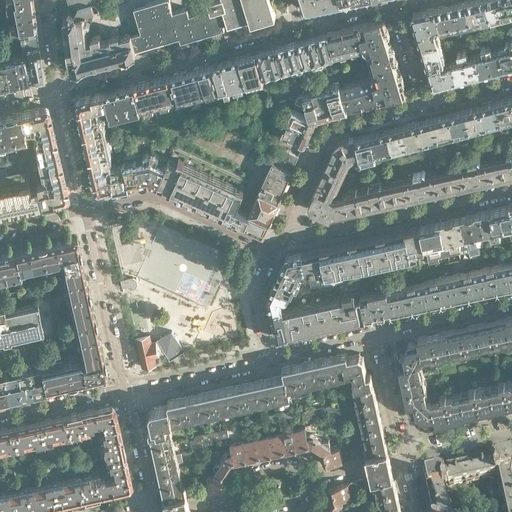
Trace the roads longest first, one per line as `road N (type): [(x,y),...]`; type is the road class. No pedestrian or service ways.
road 1 (residential): [(290,220),(320,233),(511,191)]
road 2 (residential): [(272,251),(155,197),(83,210)]
road 3 (residential): [(424,104),(329,131),(290,220)]
road 4 (residential): [(83,210),(125,391)]
road 5 (residential): [(318,476),(279,466),(254,476),(240,493),(269,505),(313,485)]
road 6 (residential): [(125,391),(273,355)]
road 7 (residential): [(375,333),(511,302)]
road 8 (residential): [(0,415),(125,391)]
road 9 (residential): [(403,457),(375,333)]
road 10 (residential): [(83,210),(57,88)]
road 11 (residential): [(125,391),(153,511)]
